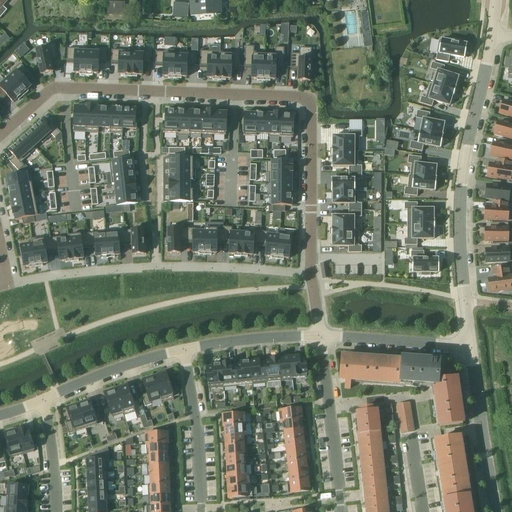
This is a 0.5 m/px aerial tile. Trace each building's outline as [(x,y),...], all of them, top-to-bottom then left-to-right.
[(188,0),(189,17),(190,17),(221,15),(220,0),(188,0)] [(123,3),(107,2),(107,15),(122,16),(123,3)] [(370,33),(362,34),(364,49),(371,48),(370,33)] [(6,34),(3,37),(8,43),(11,40),(9,38),(6,34)] [(436,54),(435,61),(448,63),(449,56),(463,59),(466,45),(458,44),(458,41),(451,40),(451,42),(441,41),(438,54),(436,54)] [(46,49),(35,51),(37,60),(35,61),(37,68),(38,68),(40,75),(52,72),(49,60),(57,59),(54,44),(45,46),(46,49)] [(244,47),(244,67),(251,67),(251,80),(256,80),(256,82),(263,82),(264,53),(253,53),(253,47),(244,47)] [(264,53),(263,82),(269,82),(269,80),(274,81),(275,68),(283,68),(283,48),(274,48),(274,54),(264,53)] [(67,49),(66,61),(74,61),(73,74),(79,74),(78,76),(86,76),(86,52),(87,50),(67,49)] [(86,52),(86,76),(92,76),(92,74),(97,75),(98,62),(105,63),(106,51),(97,50),(97,53),(86,52)] [(111,51),(111,63),(118,63),(118,75),(123,76),(123,77),(130,78),(131,51),(111,51)] [(131,51),(130,78),(136,78),(136,76),(141,76),(142,64),(149,64),(150,52),(131,51)] [(167,79),(174,79),(175,56),(164,55),(164,53),(155,52),(155,64),(162,65),(162,77),(167,77),(167,79)] [(200,52),(199,66),(207,66),(206,79),(212,79),(212,81),(219,81),(220,53),(200,52)] [(175,53),(174,79),(180,80),(181,78),(186,78),(186,66),(194,66),(194,54),(175,53)] [(220,53),(219,81),(225,81),(225,80),(230,80),(231,67),(238,68),(239,53),(220,53)] [(291,54),(290,69),(298,69),(297,81),(309,82),(310,75),(311,75),(312,67),(310,67),(310,55),(291,54)] [(432,63),(430,70),(437,72),(432,86),(453,92),(457,78),(442,73),(444,67),(432,63)] [(19,64),(6,77),(23,96),(28,92),(26,91),(30,88),(22,78),(28,73),(19,64)] [(18,101),(23,96),(7,79),(0,85),(0,98),(4,94),(13,104),(17,100),(18,101)] [(421,97),(419,104),(431,108),(433,102),(448,107),(453,92),(432,86),(428,100),(421,97)] [(511,98),(510,98),(508,104),(502,102),(499,115),(511,118),(511,98)] [(74,106),(73,133),(85,133),(86,107),(86,108),(81,108),(81,106),(74,106)] [(86,107),(85,133),(97,134),(98,108),(93,108),(93,107),(86,107)] [(98,108),(97,134),(98,134),(98,129),(109,129),(109,134),(110,109),(98,108)] [(110,109),(109,134),(121,135),(122,108),(115,108),(115,109),(110,109)] [(123,108),(122,108),(121,130),(136,130),(136,123),(134,123),(135,108),(127,108),(127,109),(123,109),(123,108)] [(163,124),(162,134),(176,134),(176,137),(177,110),(177,111),(173,111),(173,110),(165,110),(164,124),(163,124)] [(177,110),(176,137),(188,137),(189,112),(185,112),(185,110),(177,110)] [(201,112),(200,135),(212,136),(213,112),(206,111),(206,112),(201,112)] [(417,111),(415,119),(422,120),(420,132),(441,136),(443,124),(428,121),(429,114),(417,111)] [(189,112),(188,137),(189,137),(189,135),(200,135),(201,112),(189,112)] [(213,112),(212,136),(225,136),(226,112),(218,112),(218,113),(214,113),(214,112),(213,112)] [(244,114),(243,137),(255,137),(256,113),(256,114),(244,114)] [(256,113),(255,137),(256,137),(256,135),(267,135),(267,138),(268,115),(264,115),(264,113),(256,113)] [(268,115),(267,138),(279,138),(280,114),(273,114),(273,115),(268,115)] [(280,114),(279,138),(292,139),(293,115),(285,114),(285,115),(285,116),(281,115),(281,114),(280,114)] [(511,121),(505,119),(503,125),(497,123),(494,136),(511,140),(511,121)] [(31,131),(24,137),(34,148),(49,134),(54,139),(60,134),(51,124),(46,129),(40,123),(35,127),(31,131)] [(348,137),(332,137),(332,152),(353,152),(353,138),(361,138),(361,131),(348,131),(348,137)] [(410,142),(409,150),(421,152),(423,145),(439,149),(442,137),(441,136),(420,132),(417,144),(410,142)] [(10,164),(7,167),(15,175),(18,172),(23,167),(20,164),(29,155),(28,153),(34,148),(24,137),(23,136),(17,141),(19,142),(8,152),(14,158),(9,162),(10,164)] [(511,161),(511,142),(500,140),(499,146),(492,144),(490,157),(511,161)] [(353,152),(332,152),(332,167),(348,168),(348,174),(361,174),(361,167),(353,167),(353,152)] [(408,157),(407,165),(414,165),(413,177),(434,179),(436,167),(420,165),(420,158),(408,157)] [(192,159),(169,159),(169,170),(194,170),(192,170),(192,159)] [(132,161),(109,163),(110,175),(133,172),(132,161)] [(511,182),(511,163),(496,161),(495,167),(489,166),(487,178),(511,182)] [(279,163),(266,163),(266,174),(291,174),(292,174),(292,167),(291,167),(291,163),(279,163)] [(194,170),(169,170),(169,181),(194,181),(194,170)] [(133,172),(110,175),(111,185),(134,183),(133,172)] [(14,176),(5,178),(6,185),(7,185),(8,189),(31,184),(28,173),(14,176)] [(291,174),(266,174),(268,174),(268,185),(292,185),(292,178),(291,178),(291,174)] [(348,180),(331,180),(331,192),(332,192),(354,192),(354,181),(361,181),(361,174),(348,174),(348,180)] [(404,188),(404,196),(416,197),(417,190),(434,192),(435,179),(434,179),(413,177),(412,189),(404,188)] [(194,181),(169,181),(169,192),(192,192),(192,181),(194,181)] [(510,202),(511,186),(511,183),(493,182),(492,188),(486,187),(485,200),(510,202)] [(134,183),(111,185),(111,186),(114,185),(115,196),(135,194),(134,183)] [(8,189),(7,189),(9,196),(9,195),(10,200),(33,195),(31,184),(8,189)] [(292,185),(268,185),(271,185),(270,196),(291,196),(291,191),(292,191),(292,185)] [(192,192),(169,192),(169,203),(192,203),(192,192)] [(354,192),(332,192),(332,205),(348,205),(348,211),(360,211),(361,204),(354,204),(354,192)] [(135,194),(115,196),(116,207),(122,206),(136,205),(136,204),(135,194)] [(10,200),(9,200),(10,206),(11,206),(12,210),(37,205),(35,205),(33,195),(10,200)] [(291,196),(270,196),(270,207),(272,207),(284,207),(291,207),(291,202),(292,202),(292,196),(291,196)] [(484,221),(510,223),(511,204),(491,203),(491,209),(485,208),(484,221)] [(417,204),(404,204),(404,211),(411,211),(411,225),(433,225),(433,210),(417,210),(417,204)] [(12,210),(13,217),(14,221),(21,220),(33,218),(39,216),(37,205),(12,210)] [(348,217),(332,217),(332,232),(353,232),(353,218),(360,218),(360,211),(348,211),(348,217)] [(33,218),(21,220),(22,226),(34,223),(33,218)] [(484,243),(507,243),(507,230),(506,230),(506,224),(491,224),(491,230),(484,230),(484,243)] [(411,240),(404,240),(404,246),(417,246),(417,240),(433,240),(433,225),(411,225),(411,240)] [(204,230),(204,256),(210,256),(210,254),(216,255),(216,242),(223,242),(223,228),(222,230),(204,230)] [(223,228),(223,242),(229,243),(228,255),(233,255),(233,257),(240,258),(242,231),(241,231),(241,234),(231,233),(231,228),(223,228)] [(167,239),(165,239),(165,247),(167,247),(167,254),(179,254),(179,242),(186,242),(186,229),(167,230),(167,239)] [(194,230),(186,229),(186,242),(192,242),(192,254),(197,254),(197,256),(204,256),(204,230),(204,232),(194,232),(194,230)] [(124,231),(105,233),(107,259),(114,259),(114,257),(119,256),(118,244),(124,243),(124,231)] [(143,231),(124,231),(124,243),(131,243),(131,256),(144,255),(143,248),(145,248),(145,240),(143,240),(143,231)] [(242,231),(240,258),(247,258),(247,256),(252,256),(253,244),(259,244),(259,245),(260,232),(242,231)] [(276,260),(279,237),(268,236),(268,233),(260,232),(259,245),(266,245),(264,257),(270,258),(270,260),(276,260)] [(353,232),(332,232),(332,247),(348,248),(348,254),(360,254),(360,247),(353,247),(353,232)] [(105,233),(86,235),(88,247),(94,246),(95,258),(100,258),(101,260),(107,259),(105,233)] [(86,235),(67,237),(71,263),(78,262),(77,260),(83,260),(81,247),(88,247),(86,235)] [(49,237),(31,240),(35,268),(42,267),(41,265),(47,264),(45,252),(51,251),(49,237)] [(49,237),(51,251),(58,250),(59,263),(64,262),(65,264),(71,263),(67,237),(50,239),(49,237)] [(290,238),(279,237),(276,260),(283,261),(283,259),(288,260),(290,245),(291,245),(291,240),(290,240),(290,238)] [(20,248),(19,249),(20,254),(21,254),(23,268),(28,267),(29,269),(35,268),(31,240),(30,240),(31,245),(20,246),(20,248)] [(491,251),(485,251),(485,264),(508,263),(508,262),(511,262),(511,243),(507,244),(491,245),(491,251)] [(423,252),(410,252),(410,260),(412,260),(412,274),(422,274),(422,277),(429,277),(429,274),(437,274),(437,260),(423,259),(423,252)] [(511,267),(492,270),(494,280),(487,281),(488,283),(486,283),(487,292),(489,292),(489,294),(511,290),(511,267)] [(290,358),(289,358),(291,381),(292,381),(292,380),(306,378),(304,360),(298,360),(298,357),(296,358),(296,356),(290,357),(290,358)] [(283,359),(278,359),(280,383),(291,381),(289,358),(288,358),(288,357),(283,358),(283,359)] [(341,357),(339,380),(355,381),(356,358),(341,357)] [(269,363),(264,364),(266,384),(266,382),(279,381),(280,383),(278,359),(276,360),(276,358),(270,359),(271,360),(269,360),(269,363)] [(356,358),(355,381),(370,382),(371,359),(356,358)] [(371,359),(370,382),(385,384),(386,361),(371,359)] [(250,362),(249,362),(251,386),(266,384),(264,364),(258,364),(258,361),(256,362),(256,360),(250,361),(250,362)] [(386,361),(385,384),(400,385),(401,360),(401,362),(386,361)] [(401,360),(400,385),(400,383),(415,385),(416,361),(401,360)] [(241,366),(235,366),(237,387),(251,386),(249,362),(248,362),(248,361),(242,362),(242,363),(240,363),(241,366)] [(416,361),(415,385),(430,386),(431,363),(416,361)] [(222,365),(220,365),(223,389),(237,387),(235,366),(229,367),(229,364),(228,364),(227,363),(222,364),(222,365)] [(431,363),(430,386),(433,386),(433,382),(438,382),(439,363),(431,363)] [(212,369),(206,369),(208,390),(223,389),(220,365),(219,365),(219,364),(213,364),(213,366),(212,366),(212,369)] [(155,378),(154,378),(162,405),(174,401),(179,399),(175,385),(169,387),(165,374),(163,375),(163,374),(155,377),(155,378)] [(146,395),(141,396),(145,410),(162,405),(154,378),(152,379),(152,378),(144,380),(144,381),(142,382),(146,395)] [(438,382),(433,382),(433,386),(435,398),(458,395),(456,379),(438,382)] [(117,390),(115,391),(122,412),(123,417),(135,413),(133,408),(126,387),(124,388),(124,387),(117,389),(116,389),(116,390),(117,390)] [(106,394),(104,394),(111,416),(122,412),(115,391),(114,391),(113,390),(105,393),(106,394)] [(458,395),(435,398),(437,413),(460,410),(458,395)] [(78,406),(77,406),(85,430),(96,426),(102,424),(99,413),(93,415),(89,402),(87,403),(86,402),(79,404),(79,405),(78,406)] [(408,404),(396,405),(401,434),(413,432),(408,404)] [(70,422),(65,424),(68,435),(85,430),(77,406),(76,406),(76,405),(72,407),(68,408),(68,409),(66,410),(70,422)] [(362,413),(357,413),(359,434),(358,434),(366,511),(386,511),(376,411),(370,412),(370,408),(362,409),(362,413)] [(300,410),(278,412),(279,422),(281,422),(301,420),(301,421),(302,421),(300,410)] [(460,410),(437,413),(439,428),(462,425),(460,410)] [(244,415),(222,416),(222,428),(224,428),(223,427),(245,425),(244,415)] [(301,420),(281,422),(283,432),(302,430),(301,421),(301,420)] [(245,425),(223,427),(224,428),(224,437),(246,436),(245,425)] [(17,431),(15,431),(22,456),(22,453),(33,450),(27,428),(25,429),(25,428),(17,430),(17,431)] [(302,430),(283,432),(284,443),(303,440),(302,430)] [(6,434),(4,435),(11,459),(22,456),(15,431),(14,432),(14,431),(6,433),(6,434)] [(167,434),(145,435),(145,445),(166,444),(167,445),(168,445),(167,434)] [(246,436),(224,437),(225,447),(246,446),(246,436)] [(447,440),(435,442),(444,501),(445,511),(469,511),(468,499),(468,498),(459,438),(447,440)] [(303,440),(284,443),(285,453),(304,451),(303,440)] [(166,444),(145,445),(146,456),(167,454),(167,445),(166,444)] [(246,446),(225,447),(225,458),(244,456),(247,456),(246,446)] [(304,451),(285,453),(286,463),(305,461),(304,451)] [(167,454),(146,456),(146,457),(148,457),(148,465),(146,465),(146,466),(167,465),(167,454)] [(244,456),(225,458),(226,468),(245,467),(244,456)] [(88,461),(86,461),(87,472),(103,471),(103,472),(106,472),(106,471),(106,460),(102,460),(95,461),(88,461)] [(305,461),(286,463),(287,474),(307,471),(305,461)] [(167,465),(146,466),(147,476),(168,475),(167,465)] [(245,467),(226,468),(227,478),(248,477),(247,467),(245,467)] [(103,471),(87,472),(87,483),(103,482),(107,482),(106,472),(103,472),(103,471)] [(288,482),(286,483),(286,484),(289,484),(308,482),(307,471),(287,474),(288,482)] [(168,475),(147,476),(147,477),(149,477),(149,485),(147,486),(147,487),(168,486),(168,475)] [(248,477),(227,478),(227,489),(251,487),(251,486),(249,486),(248,477)] [(103,482),(87,483),(88,494),(104,493),(108,493),(107,482),(103,482)] [(289,484),(286,484),(288,494),(309,492),(308,482),(289,484)] [(6,497),(6,498),(8,498),(27,499),(27,498),(26,498),(27,495),(27,494),(27,492),(27,491),(27,489),(27,488),(22,487),(14,487),(9,487),(7,486),(6,497)] [(168,486),(147,487),(148,497),(169,496),(168,486)] [(251,487),(227,489),(228,499),(249,498),(251,498),(251,487)] [(104,493),(88,494),(89,505),(105,504),(106,504),(108,504),(108,493),(104,493)] [(148,506),(146,506),(146,507),(169,506),(169,496),(148,497),(148,506)] [(6,508),(26,510),(26,505),(26,503),(26,502),(26,500),(27,499),(8,498),(6,498),(6,508)]
